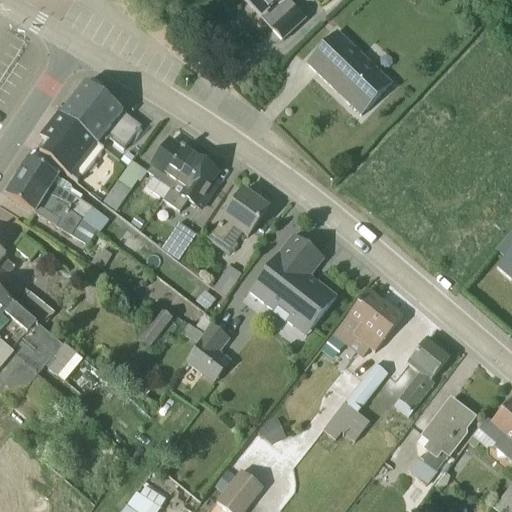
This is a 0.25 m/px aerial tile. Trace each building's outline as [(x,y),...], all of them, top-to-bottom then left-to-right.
[(240,0),(281,44),(304,23),(284,1),(284,0),(240,0)] [(336,34),(305,67),(359,118),(391,85),(336,34)] [(122,151),(141,129),(86,87),(58,119),(99,150),(109,141),(122,151)] [(99,150),(58,119),(42,140),(33,153),(58,172),(74,185),(99,150)] [(146,177),(170,193),(194,162),(169,144),(146,177)] [(58,172),(33,153),(16,180),(67,211),(99,235),(107,225),(55,179),(58,172)] [(215,176),(194,162),(170,193),(162,204),(178,216),(186,205),(199,214),(213,195),(205,190),(215,176)] [(145,174),(131,164),(103,204),(116,214),(145,174)] [(67,211),(16,180),(4,199),(86,250),(99,235),(67,211)] [(269,214),(243,194),(210,237),(222,246),(232,233),(246,244),(269,214)] [(196,239),(178,226),(160,251),(178,264),(196,239)] [(504,262),(495,271),(510,284),(511,281),(511,236),(495,254),(504,262)] [(292,238),(245,297),(302,342),(334,303),(307,282),(322,262),(292,238)] [(37,253),(21,241),(12,251),(28,264),(37,253)] [(7,256),(0,250),(0,294),(43,329),(54,315),(8,278),(14,270),(3,261),(7,256)] [(100,275),(110,258),(99,252),(90,268),(100,275)] [(240,278),(227,270),(213,292),(226,300),(240,278)] [(202,294),(193,305),(205,315),(214,303),(202,294)] [(401,321),(367,294),(332,339),(361,362),(368,353),(373,356),(401,321)] [(104,387),(0,299),(0,348),(34,378),(44,369),(80,400),(104,387)] [(157,312),(135,342),(148,352),(149,351),(156,356),(175,331),(169,325),(171,323),(157,312)] [(193,333),(202,339),(210,327),(211,324),(203,318),(193,333)] [(202,339),(196,348),(184,366),(212,388),(230,365),(219,356),(229,343),(210,327),(202,339)] [(202,339),(193,333),(186,329),(181,338),(196,348),(202,339)] [(448,360),(428,343),(407,368),(418,377),(392,408),(407,420),(433,388),(428,384),(448,360)] [(34,378),(0,348),(0,399),(31,427),(68,405),(34,378)] [(373,368),(316,442),(328,451),(341,437),(353,446),(368,426),(356,417),(386,379),(373,368)] [(129,379),(120,391),(149,415),(154,408),(144,401),(148,395),(129,379)] [(511,403),(491,426),(487,422),(466,446),(473,452),(479,445),(488,453),(491,449),(511,466),(511,403)] [(472,421),(452,405),(422,442),(428,447),(406,475),(425,490),(466,438),(464,432),(472,421)] [(262,429),(256,437),(271,448),(285,442),(276,423),(262,429)] [(336,443),(324,464),(340,473),(352,451),(336,443)] [(216,507),(212,511),(245,511),(261,492),(239,474),(214,505),(216,507)] [(492,511),(511,511),(511,487),(493,511),(492,511)] [(139,492),(123,511),(154,511),(158,507),(139,492)]
